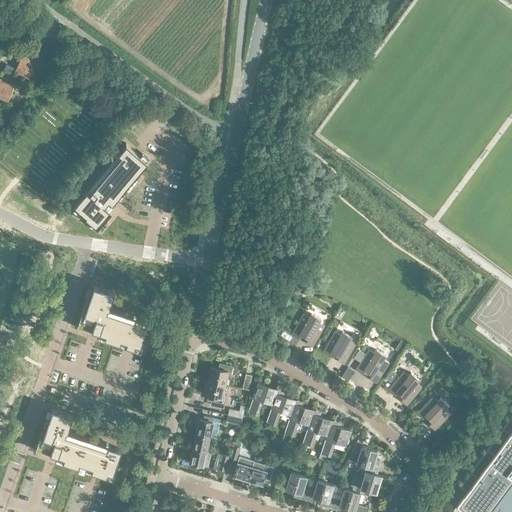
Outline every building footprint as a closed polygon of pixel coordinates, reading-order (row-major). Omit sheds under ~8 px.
[(3,17),(0,21),(0,39),(12,24),(3,17)] [(12,24),(0,39),(8,46),(20,30),(12,24)] [(20,30),(8,46),(17,52),(29,36),(20,30)] [(29,36),(17,52),(26,59),(38,43),(29,36)] [(77,200),(74,204),(76,207),(86,214),(85,216),(97,226),(111,210),(111,209),(108,207),(109,206),(109,205),(112,202),(115,205),(134,182),(131,180),(139,170),(147,160),(138,153),(128,145),(126,143),(117,152),(120,155),(89,191),(87,189),(77,200)] [(141,272),(165,274),(165,261),(145,260),(144,266),(142,266),(141,272)] [(86,299),(79,319),(84,321),(82,327),(92,330),(92,329),(98,331),(96,336),(112,342),(112,340),(119,343),(121,339),(126,341),(125,344),(134,347),(135,344),(140,345),(148,321),(135,316),(134,319),(106,310),(108,306),(113,292),(93,285),(88,300),(86,299)] [(303,313),(291,333),(298,337),(300,334),(308,338),(306,342),(312,346),(324,325),(318,321),(320,318),(311,312),(309,316),(303,313)] [(334,331),(322,351),(329,355),(331,352),(339,356),(337,360),(344,363),(355,343),(350,339),(352,336),(342,330),(340,334),(334,331)] [(353,357),(360,362),(355,369),(362,373),(364,370),(371,374),(369,378),(376,382),(389,362),(383,358),(386,355),(376,349),(374,352),(368,348),(365,353),(358,349),(353,357)] [(210,366),(207,380),(228,384),(232,366),(219,363),(218,368),(210,366)] [(403,371),(388,389),(394,394),(396,391),(403,397),(401,400),(407,405),(422,386),(417,382),(419,379),(411,372),(408,375),(403,371)] [(245,373),(242,388),(248,389),(252,374),(245,373)] [(224,403),(228,384),(207,380),(204,393),(208,394),(207,399),(224,403)] [(261,400),(272,403),(276,392),(277,388),(258,382),(248,410),(257,413),(261,400)] [(280,410),(290,413),(294,402),(295,398),(276,392),(272,403),(266,421),(275,424),(280,410)] [(433,395),(416,413),(422,418),(425,415),(431,421),(429,424),(434,429),(451,412),(446,407),(448,404),(440,397),(438,400),(433,395)] [(298,420),(309,424),(312,412),(314,409),(294,402),(290,413),(284,431),(293,434),(298,420)] [(229,408),(227,414),(242,417),(245,405),(240,404),(239,410),(229,408)] [(44,422),(37,442),(42,444),(40,450),(51,453),(51,452),(56,454),(55,459),(70,465),(71,463),(78,465),(79,462),(92,466),(90,470),(106,475),(107,471),(112,473),(121,448),(108,444),(107,444),(106,447),(65,433),(66,430),(67,430),(72,415),(51,408),(46,422),(44,422)] [(316,430),(327,434),(331,423),(332,419),(312,412),(309,424),(303,441),(312,444),(316,430)] [(242,417),(227,414),(226,422),(240,425),(242,417)] [(199,418),(196,432),(210,435),(216,437),(220,419),(204,415),(203,419),(199,418)] [(345,444),(350,429),(331,423),(327,434),(321,452),(329,455),(334,441),(345,444)] [(511,430),(453,510),(455,511),(496,511),(511,491),(511,430)] [(196,432),(193,447),(207,450),(210,435),(196,432)] [(240,447),(239,447),(240,443),(235,441),(233,446),(229,460),(235,462),(240,447)] [(288,445),(281,443),(277,457),(284,459),(288,445)] [(367,465),(365,470),(376,474),(380,460),(374,458),(377,450),(361,445),(356,462),(367,465)] [(193,447),(190,461),(203,464),(207,450),(193,447)] [(224,470),(228,456),(222,454),(218,469),(224,470)] [(233,475),(248,479),(252,466),(253,460),(239,456),(237,461),(233,475)] [(252,466),(248,479),(261,483),(263,477),(269,479),(273,466),(254,460),(252,466)] [(353,490),(364,493),(365,488),(376,492),(381,475),(376,474),(365,470),(363,478),(357,476),(353,490)] [(313,496),(314,491),(303,488),(306,476),(291,471),(286,488),(295,490),(293,495),(311,500),(313,496)] [(314,491),(313,496),(321,498),(320,503),(338,508),(339,504),(342,495),(331,492),(333,483),(318,479),(314,491)] [(364,493),(353,490),(344,487),(342,495),(339,504),(348,506),(346,511),(349,511),(366,511),(371,496),(364,493)] [(511,511),(511,491),(496,511),(511,511)]
